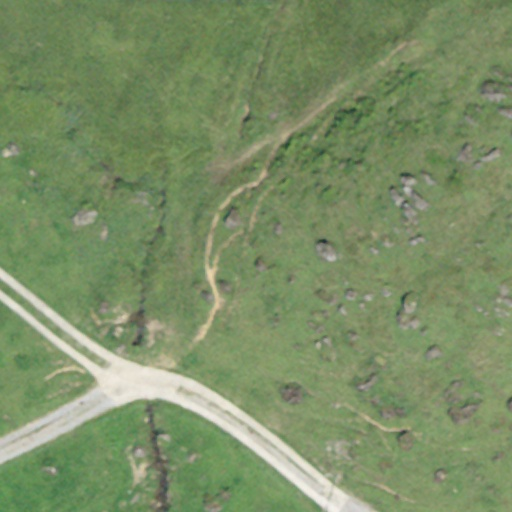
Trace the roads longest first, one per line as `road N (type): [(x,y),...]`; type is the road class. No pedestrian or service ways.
road 1 (track): [(0,287),(130,386),(186,397),(251,432),(350,511)]
road 2 (track): [(0,453),(130,386)]
